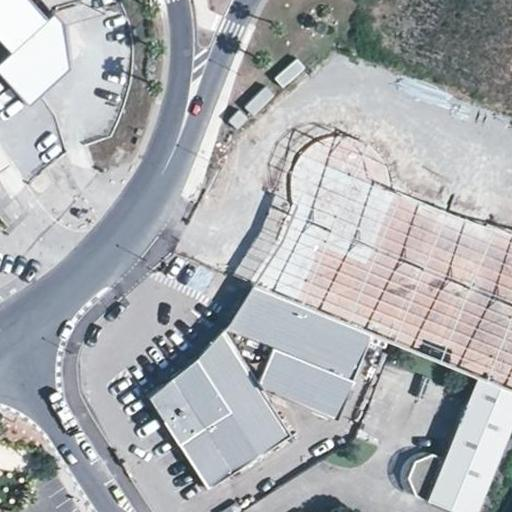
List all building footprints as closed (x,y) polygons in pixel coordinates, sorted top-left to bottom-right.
[(27,0),(0,0),(0,80),(23,105),(62,70),(64,66),(66,64),(65,28),(51,13),(44,18),(27,0)] [(349,327),(368,335),(390,345),(488,386),(511,395),(511,231),(503,229),(439,209),(418,201),(404,194),(401,193),(398,179),(395,167),(390,160),(382,151),(375,145),(365,140),(351,135),(340,134),(331,137),(320,141),(309,146),(303,151),(296,160),(292,168),(288,184),(286,199),(280,221),(276,236),(269,254),(261,269),(252,286),(349,327)] [(349,327),(252,286),(222,328),(260,391),(332,421),(368,335),(349,327)] [(222,329),(196,361),(226,407),(174,441),(203,486),(285,433),(222,329)] [(196,361),(144,395),(174,441),(226,407),(196,361)] [(511,429),(511,395),(488,386),(460,453),(449,449),(432,456),(425,472),(432,490),(478,510),(511,429)]
